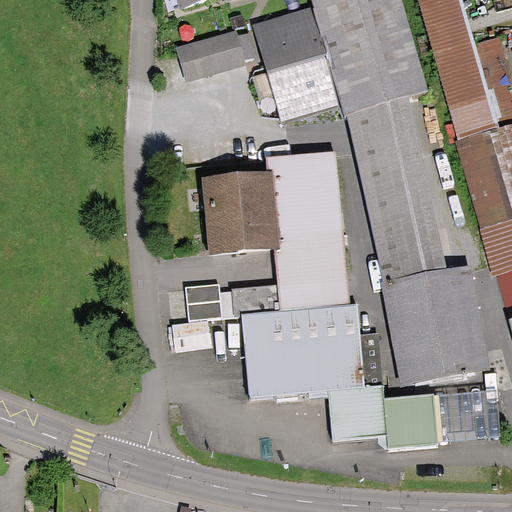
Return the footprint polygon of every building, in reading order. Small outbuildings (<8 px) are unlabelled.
[(174,0),(178,13),(220,0),(174,0)] [(311,0),(314,10),(253,27),(280,125),(342,109),(344,117),(407,100),(426,95),(399,0),(311,0)] [(460,0),(417,0),(496,275),(511,270),(511,77),(501,38),(474,46),(460,0)] [(232,38),(178,52),(185,82),(240,69),(232,38)] [(344,117),(386,286),(448,274),(407,100),(344,117)] [(275,252),(281,316),(349,311),(337,156),(267,161),(269,179),(275,252)] [(269,179),(203,185),(209,258),(239,255),(275,252),(269,179)] [(511,271),(496,276),(511,328),(511,271)] [(386,286),(401,386),(486,373),(471,273),(386,286)] [(216,286),(186,290),(190,323),(275,313),(273,288),(217,295),(216,286)] [(357,310),(349,311),(281,316),(243,319),(250,400),(328,394),(329,406),(332,444),(382,440),(383,451),(437,447),(433,399),(383,403),(378,339),(359,341),(357,310)]
